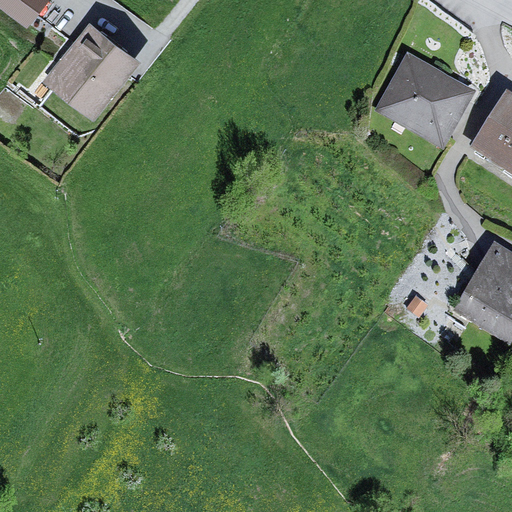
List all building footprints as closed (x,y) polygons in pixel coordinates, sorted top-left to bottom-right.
[(46,0),(0,0),(0,14),(21,32),(46,0)] [(130,57),(75,18),(35,75),(89,113),(130,57)] [(469,95),(407,58),(377,107),(439,144),(469,95)] [(511,103),(497,95),(464,155),(511,181),(511,103)] [(511,328),(511,262),(482,246),(445,310),(503,344),(511,328)] [(413,300),(406,310),(416,317),(423,307),(413,300)]
